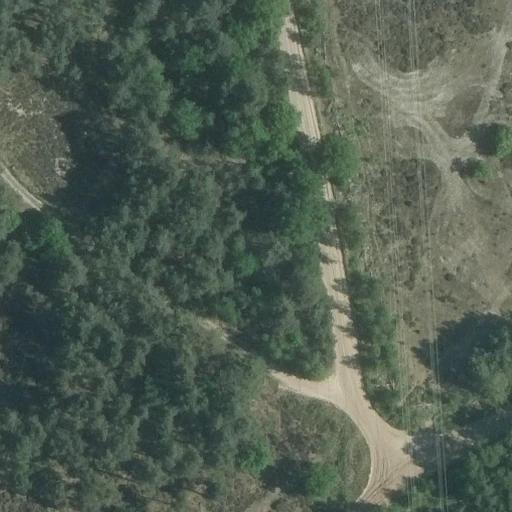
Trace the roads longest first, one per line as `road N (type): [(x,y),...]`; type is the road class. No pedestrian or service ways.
road 1 (track): [(278,0),(352,398),(411,469)]
road 2 (track): [(0,172),(25,202),(259,360),(300,384),(352,398)]
road 3 (track): [(365,511),(411,469),(511,419)]
